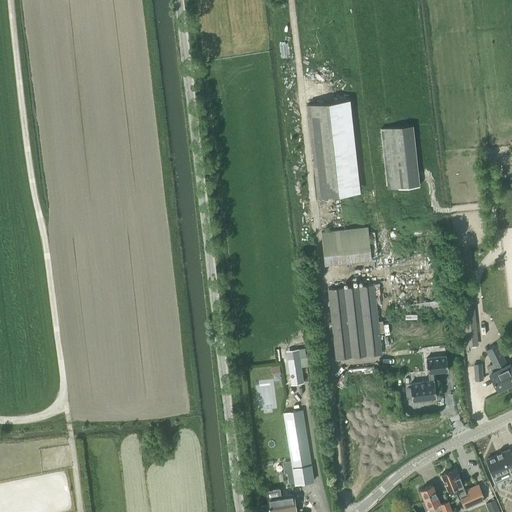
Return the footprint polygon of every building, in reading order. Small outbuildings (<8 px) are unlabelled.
[(354,102),(313,109),(320,200),(365,196),(354,102)] [(417,136),(397,139),(403,191),(424,189),(417,136)] [(325,263),(370,258),(367,227),(321,232),(325,263)] [(335,358),(381,353),(373,284),(328,289),(335,358)] [(473,295),(462,296),(466,346),(478,345),(473,295)] [(510,383),(511,382),(511,368),(510,363),(507,365),(496,344),(487,349),(497,370),(490,373),(496,387),(509,381),(510,383)] [(436,397),(433,372),(447,370),(446,355),(426,358),(429,381),(410,383),(410,387),(407,388),(406,390),(406,395),(409,397),(412,396),(412,400),(436,397)] [(291,384),(303,382),(299,358),(287,360),(291,384)] [(476,380),(482,379),(481,363),(474,364),(476,380)] [(294,484),(313,480),(302,410),(283,413),(294,484)] [(498,456),(487,461),(491,471),(490,471),(495,485),(501,483),(511,478),(511,474),(510,470),(511,469),(511,455),(510,451),(502,454),(502,453),(501,453),(502,455),(498,456),(498,455),(497,455),(498,456)] [(465,508),(484,500),(478,485),(465,490),(459,476),(456,477),(453,469),(441,474),(448,490),(454,487),(459,499),(461,498),(465,508)] [(432,485),(420,490),(426,505),(439,500),(432,485)] [(268,504),(261,505),(262,511),(279,511),(286,511),(296,511),(293,494),(267,498),(268,504)] [(486,504),(489,511),(494,511),(499,510),(494,500),(486,504)] [(452,511),(447,501),(439,504),(442,511),(452,511)]
